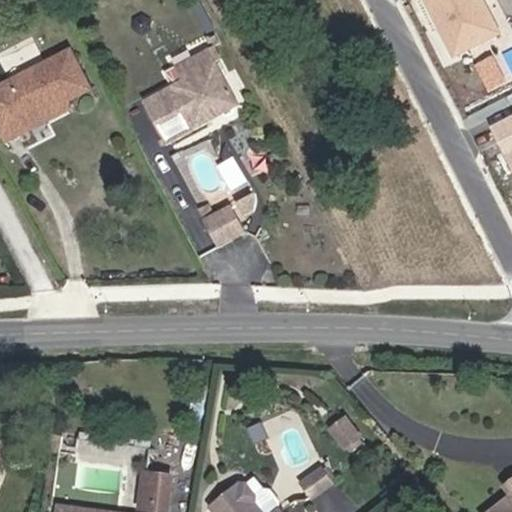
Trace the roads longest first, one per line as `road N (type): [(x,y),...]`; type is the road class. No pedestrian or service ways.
road 1 (tertiary): [(511,339),(317,326),(0,334)]
road 2 (residential): [(511,260),(378,0)]
